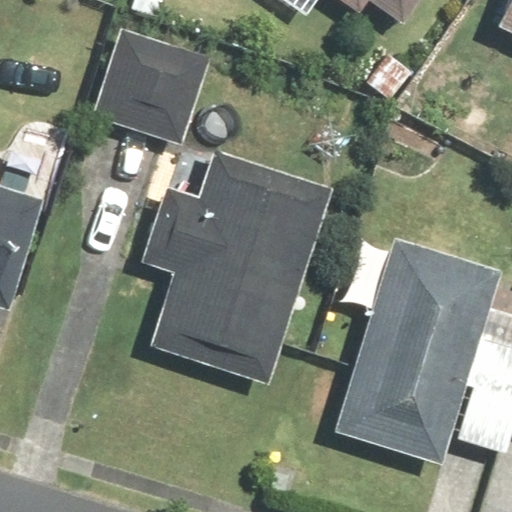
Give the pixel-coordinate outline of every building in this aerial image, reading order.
[(329,0),(380,35),(404,0),(329,0)] [(511,0),(501,24),(511,29),(511,0)] [(125,7),(90,117),(169,141),(203,31),(125,7)] [(418,66),(387,47),(359,90),(389,110),(418,66)] [(151,346),(271,382),(332,184),(178,137),(142,255),(176,266),(151,346)] [(0,295),(33,176),(0,166),(0,295)] [(385,230),(331,428),(449,460),(455,440),(511,455),(511,452),(511,298),(492,293),(500,262),(385,230)]
